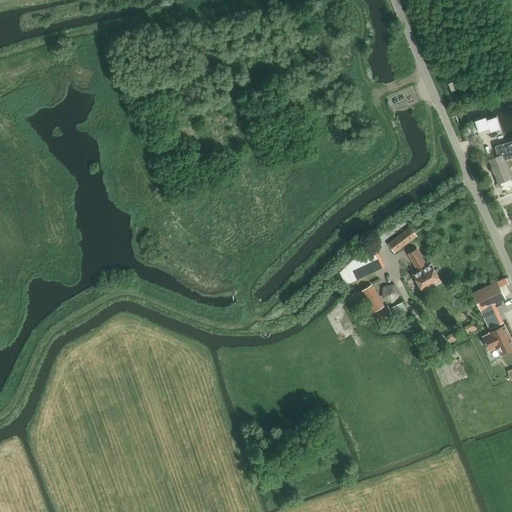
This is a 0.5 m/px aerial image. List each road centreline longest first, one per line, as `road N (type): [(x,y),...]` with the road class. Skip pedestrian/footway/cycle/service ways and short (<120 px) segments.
road 1 (unclassified): [(511,271),(395,0)]
road 2 (track): [(252,316),(248,282),(379,150),(383,128),(374,97)]
